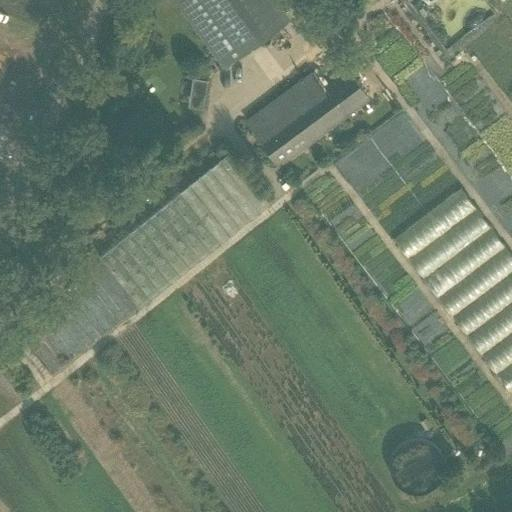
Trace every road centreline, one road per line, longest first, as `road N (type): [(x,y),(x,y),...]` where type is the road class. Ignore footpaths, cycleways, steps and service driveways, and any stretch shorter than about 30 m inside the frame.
road 1 (track): [(0,280),(342,29),(318,0)]
road 2 (unclassified): [(0,227),(104,0)]
